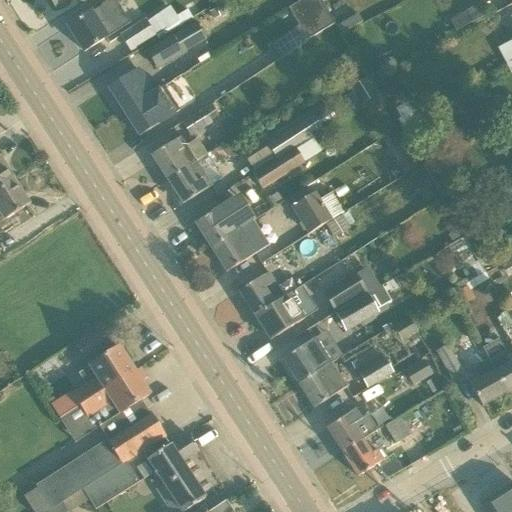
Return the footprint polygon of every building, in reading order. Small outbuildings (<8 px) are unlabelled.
[(301,0),(288,8),(306,40),(334,24),(320,0),(301,0)] [(455,32),(485,16),(479,5),(449,21),(455,32)] [(89,13),(84,16),(67,27),(83,52),(100,41),(116,31),(119,36),(129,51),(144,42),(145,45),(192,19),(187,9),(178,14),(174,17),(168,8),(146,21),(145,20),(127,31),(116,12),(108,17),(101,6),(90,13),(89,13)] [(205,39),(196,22),(147,51),(156,67),(205,39)] [(211,58),(199,65),(207,78),(219,71),(211,58)] [(151,93),(142,79),(136,69),(124,77),(107,88),(122,113),(151,93)] [(162,86),(151,93),(122,113),(138,137),(155,126),(178,111),(162,86)] [(452,98),(441,103),(448,118),(459,112),(452,98)] [(217,116),(210,105),(181,123),(190,136),(212,123),(210,121),(217,116)] [(312,137),(316,135),(315,134),(322,130),(320,127),(334,118),(329,109),(315,118),(313,115),(266,145),(275,160),(312,137)] [(417,165),(397,131),(382,140),(402,173),(417,165)] [(166,181),(207,155),(197,138),(185,146),(180,137),(150,156),(166,181)] [(312,137),(275,160),(252,176),(261,190),(303,163),(302,161),(320,150),(312,137)] [(166,181),(182,205),(211,186),(210,185),(222,178),(207,155),(166,181)] [(0,190),(13,182),(0,160),(0,190)] [(0,190),(0,222),(3,221),(11,216),(28,205),(13,182),(0,190)] [(315,192),(290,208),(307,235),(310,234),(324,226),(325,225),(331,221),(332,220),(319,199),(315,192)] [(253,221),(238,196),(194,224),(210,249),(253,221)] [(210,249),(226,273),(242,262),(269,245),(253,221),(210,249)] [(334,313),(348,305),(379,288),(367,266),(323,292),(334,313)] [(254,317),(273,304),(263,289),(273,283),(267,273),(255,281),(238,292),(254,317)] [(348,305),(334,313),(345,332),(379,313),(376,309),(391,301),(382,286),(379,288),(348,305)] [(254,317),(269,341),(304,319),(289,294),(273,304),(254,317)] [(495,317),(511,346),(511,345),(511,323),(505,312),(495,317)] [(75,347),(86,363),(110,347),(100,331),(75,347)] [(297,384),(330,363),(314,339),(281,360),(297,384)] [(447,344),(435,351),(450,379),(463,373),(447,344)] [(102,358),(81,372),(89,384),(73,395),(79,406),(134,371),(119,348),(102,358)] [(503,353),(488,362),(494,372),(506,392),(511,389),(511,353),(506,357),(503,353)] [(392,376),(390,372),(392,371),(383,358),(375,362),(357,373),(369,390),(379,384),(392,376)] [(423,360),(404,372),(412,386),(432,375),(423,360)] [(481,407),(506,392),(494,372),(488,362),(487,360),(472,368),(476,375),(466,381),(481,407)] [(297,384),(313,409),(345,388),(330,363),(297,384)] [(125,462),(147,449),(164,438),(140,401),(149,395),(134,371),(79,406),(59,419),(74,443),(98,428),(106,440),(35,486),(36,488),(23,497),(32,511),(48,511),(82,490),(125,462)] [(343,418),(326,429),(341,453),(361,440),(376,430),(366,414),(360,418),(355,410),(343,418)] [(410,436),(399,419),(385,427),(395,445),(410,436)] [(152,457),(147,460),(164,485),(156,490),(170,511),(184,511),(204,499),(180,463),(197,451),(188,436),(170,448),(169,446),(152,457)] [(341,453),(357,477),(382,461),(376,451),(371,455),(361,440),(341,453)] [(125,462),(82,490),(95,511),(138,483),(125,462)] [(489,497),(479,504),(484,511),(511,511),(511,483),(503,489),(505,492),(491,500),(489,497)]
